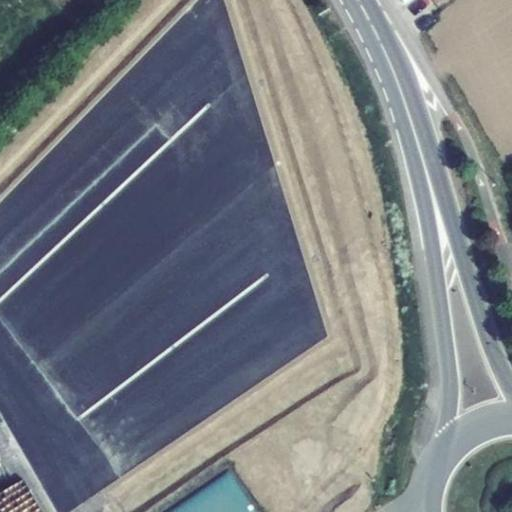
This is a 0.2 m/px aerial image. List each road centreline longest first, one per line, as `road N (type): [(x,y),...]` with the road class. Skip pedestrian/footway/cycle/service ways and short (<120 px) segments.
road 1 (tertiary): [(419,143),(451,379),(435,475)]
road 2 (tertiary): [(511,390),(419,143)]
road 3 (tertiary): [(419,143),(359,0)]
